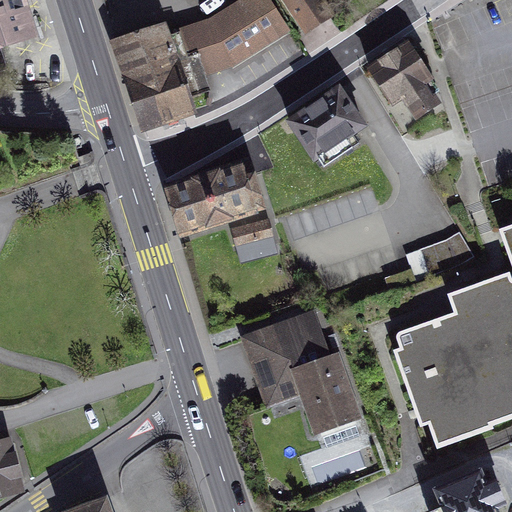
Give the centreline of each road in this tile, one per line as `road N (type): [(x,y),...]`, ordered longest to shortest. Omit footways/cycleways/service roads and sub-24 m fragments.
road 1 (residential): [(127,172),(300,89),(428,0)]
road 2 (primary): [(127,172),(200,402)]
road 3 (residential): [(200,402),(160,418),(30,511)]
